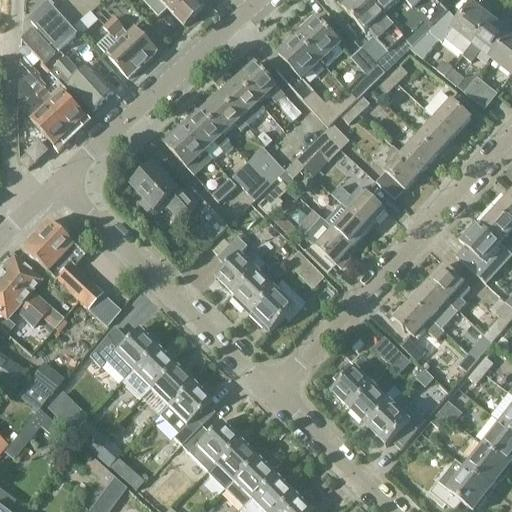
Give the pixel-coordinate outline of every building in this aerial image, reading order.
[(91,15),(77,0),(71,0),(67,5),(83,23),(91,15)] [(77,0),(91,15),(99,8),(91,0),(77,0)] [(184,29),(204,9),(195,0),(140,0),(159,19),(167,11),(184,29)] [(367,0),(355,0),(344,10),(366,36),(375,46),(385,57),(375,66),(385,76),(411,51),(402,41),(367,0)] [(367,0),(402,41),(412,51),(430,33),(400,0),(367,0)] [(400,0),(430,33),(449,15),(448,14),(440,5),(434,0),(400,0)] [(74,30),(83,23),(67,5),(58,12),(74,30)] [(413,52),(411,54),(423,63),(430,53),(439,43),(442,46),(445,43),(463,57),(490,23),(471,8),(458,24),(449,15),(430,33),(412,51),(413,52)] [(76,39),(48,9),(31,25),(59,55),(76,39)] [(128,36),(123,31),(123,30),(114,20),(103,30),(109,37),(98,47),(106,56),(105,57),(128,81),(156,54),(134,30),(128,36)] [(306,33),(298,40),(322,65),(341,47),(318,22),(316,24),(313,20),(303,29),(306,33)] [(471,66),(481,54),(492,63),(511,39),(490,23),(463,57),(462,59),(471,66)] [(81,77),(66,61),(62,56),(50,68),(47,64),(55,57),(33,34),(22,43),(45,67),(44,67),(58,83),(66,92),(69,89),(93,114),(113,95),(89,70),(81,77)] [(511,78),(511,40),(511,39),(492,63),(511,78)] [(301,83),(322,65),(298,40),(278,58),(301,83)] [(358,104),(363,99),(362,99),(385,76),(361,52),(351,61),(367,77),(349,94),(358,104)] [(19,78),(19,81),(70,135),(86,121),(62,95),(66,92),(58,83),(46,94),(41,88),(43,87),(20,62),(19,78)] [(259,106),(269,97),(277,105),(285,98),(255,65),(237,82),(259,106)] [(398,87),(408,77),(401,69),(390,79),(398,87)] [(465,97),(478,81),(477,80),(471,87),(464,81),(452,71),(445,80),(465,97)] [(387,97),(398,87),(390,79),(380,89),(387,97)] [(54,150),(70,135),(19,81),(18,110),(31,124),(30,124),(54,150)] [(497,96),(478,81),(465,97),(485,112),(497,96)] [(219,99),(247,129),(265,112),(259,106),(237,82),(219,99)] [(304,104),(329,132),(334,128),(333,127),(341,119),(342,120),(352,109),(358,104),(349,94),(331,112),(314,95),(304,104)] [(426,113),(436,122),(455,140),(471,122),(442,95),(426,113)] [(210,107),(202,114),(224,138),(235,128),(241,135),(247,129),(219,99),(217,100),(214,96),(206,103),(210,107)] [(352,109),(360,117),(370,107),(363,99),(358,104),(352,109)] [(352,109),(342,120),(349,128),(360,117),(352,109)] [(192,123),(183,131),(206,155),(212,162),(214,163),(223,154),(226,157),(234,149),(230,145),(224,138),(202,114),(201,115),(200,116),(197,112),(189,120),(192,123)] [(419,140),(438,157),(455,140),(436,122),(419,140)] [(329,132),(323,137),(340,154),(350,144),(334,128),(329,132)] [(174,139),(166,148),(165,148),(194,179),(212,162),(183,131),(182,132),(179,129),(171,136),(174,139)] [(323,137),(312,148),(329,165),(340,154),(323,137)] [(419,140),(403,157),(422,174),(438,157),(419,140)] [(37,167),(50,155),(39,144),(27,156),(27,157),(20,164),(29,174),(36,167),(37,167)] [(386,175),(405,193),(422,174),(403,157),(402,158),(393,149),(386,158),(395,166),(386,175)] [(264,151),(248,165),(255,174),(271,159),(264,151)] [(296,164),(304,171),(314,161),(307,154),(296,164)] [(271,159),(255,174),(262,181),(278,167),(271,159)] [(286,174),(294,182),(304,171),(296,164),(286,174)] [(232,179),(247,195),(262,181),(255,174),(248,165),(232,179)] [(182,223),(197,209),(205,216),(195,226),(212,245),(228,230),(192,190),(185,196),(183,194),(180,196),(153,167),(131,188),(154,212),(163,203),(182,223)] [(262,181),(270,190),(285,175),(278,167),(262,181)] [(262,181),(247,195),(255,204),(270,190),(262,181)] [(237,190),(231,184),(230,182),(212,198),(219,206),(237,190)] [(278,185),(256,210),(267,221),(281,206),(277,203),(286,192),(278,185)] [(342,207),(349,214),(349,213),(369,232),(386,214),(359,190),(351,199),(340,189),(332,198),(342,207)] [(511,194),(497,211),(511,225),(511,194)] [(342,207),(326,224),(353,249),(369,232),(349,213),(349,214),(342,207)] [(511,225),(497,211),(481,229),(500,247),(500,246),(511,258),(511,225)] [(299,230),(298,231),(299,231),(308,239),(307,241),(313,246),(305,255),(322,272),(331,263),(336,268),(353,249),(326,224),(314,213),(299,230)] [(284,216),(276,225),(290,240),(299,231),(298,231),(299,230),(284,216)] [(26,256),(23,258),(41,274),(43,272),(46,275),(47,275),(57,284),(58,283),(88,313),(95,321),(106,331),(120,315),(115,310),(102,298),(74,270),(84,259),(48,225),(22,253),(26,256)] [(467,250),(457,260),(486,287),(511,258),(500,246),(500,247),(481,229),(475,235),(470,231),(460,243),(467,250)] [(233,298),(234,299),(266,267),(259,260),(253,266),(240,254),(246,249),(238,241),(218,260),(227,268),(215,280),(233,298)] [(287,266),(295,274),(307,262),(299,254),(287,266)] [(3,273),(0,276),(0,284),(42,321),(54,332),(63,322),(61,321),(50,311),(37,300),(31,295),(40,285),(35,281),(41,274),(23,258),(17,265),(13,262),(12,263),(7,263),(2,269),(3,273)] [(307,262),(295,274),(313,292),(325,281),(307,262)] [(245,310),(251,316),(252,317),(284,285),(266,267),(234,299),(233,298),(232,300),(244,312),(245,310)] [(444,268),(427,286),(456,313),(458,314),(459,315),(467,307),(462,302),(471,293),(444,268)] [(0,331),(1,333),(7,337),(14,328),(7,322),(13,314),(33,331),(42,321),(0,284),(0,331)] [(252,317),(251,316),(250,318),(262,330),(263,328),(270,335),(284,320),(289,324),(306,307),(284,285),(252,317)] [(427,286),(411,304),(430,321),(431,322),(442,332),(458,314),(456,313),(427,286)] [(499,320),(484,338),(492,345),(511,321),(511,311),(500,301),(490,312),(499,320)] [(411,304),(395,322),(415,341),(424,331),(437,343),(445,335),(442,332),(431,322),(430,321),(411,304)] [(0,373),(17,385),(24,374),(0,357),(0,334),(1,333),(0,331),(0,373)] [(99,358),(93,366),(98,371),(105,364),(123,383),(155,350),(158,347),(146,335),(143,338),(137,332),(125,344),(117,336),(99,358)] [(482,356),(492,345),(484,338),(474,349),(482,356)] [(400,348),(417,365),(426,357),(408,339),(400,348)] [(373,352),(392,370),(404,358),(385,340),(373,352)] [(508,344),(503,340),(496,349),(504,356),(509,351),(508,344)] [(173,368),(155,350),(123,383),(122,384),(140,402),(148,394),(173,368)] [(466,375),(475,364),(468,357),(458,368),(466,375)] [(392,370),(399,377),(411,365),(404,358),(392,370)] [(486,360),(477,371),(484,377),(493,367),(486,360)] [(364,362),(356,370),(331,395),(350,414),(375,388),(383,380),(364,362)] [(43,366),(28,384),(48,400),(49,401),(64,382),(43,366)] [(192,386),(173,368),(148,394),(167,412),(192,386)] [(476,387),(484,377),(477,371),(468,381),(476,387)] [(0,389),(9,396),(17,385),(0,373),(0,389)] [(28,384),(17,400),(37,415),(48,400),(28,384)] [(167,412),(159,419),(177,437),(173,441),(180,448),(200,428),(193,421),(210,404),(192,386),(167,412)] [(386,399),(375,388),(350,414),(368,432),(400,399),(402,397),(395,390),(386,399)] [(385,449),(391,444),(400,453),(406,446),(424,423),(400,399),(368,432),(385,449)] [(448,404),(439,415),(447,421),(454,426),(462,415),(456,411),(448,404)] [(511,410),(499,426),(511,436),(511,410)] [(59,431),(39,414),(36,418),(35,417),(19,436),(28,444),(40,429),(52,439),(59,431)] [(447,421),(439,415),(431,425),(438,431),(447,421)] [(200,428),(180,448),(206,474),(237,442),(219,424),(208,436),(200,428)] [(70,436),(89,453),(97,446),(88,438),(91,434),(81,426),(70,436)] [(511,436),(499,426),(482,448),(508,469),(510,466),(511,467),(511,436)] [(427,441),(421,436),(408,451),(414,456),(427,441)] [(0,458),(10,447),(0,439),(0,458)] [(206,474),(224,492),(256,460),(237,442),(206,474)] [(97,446),(89,453),(100,463),(107,455),(97,446)] [(482,448),(465,470),(490,491),(497,482),(500,484),(509,473),(506,471),(508,469),(482,448)] [(224,492),(242,510),(274,478),(256,460),(224,492)] [(99,482),(80,508),(85,511),(90,511),(114,480),(94,462),(86,473),(99,482)] [(438,486),(430,495),(451,511),(455,511),(462,505),(470,511),(473,511),(475,510),(477,511),(487,501),(484,499),(490,491),(465,470),(456,463),(438,486)] [(277,511),(292,497),(274,478),(242,510),(240,511),(277,511)] [(110,511),(126,491),(114,480),(90,511),(110,511)] [(0,511),(8,511),(14,504),(0,493),(0,511)] [(308,511),(292,497),(277,511),(308,511)]
